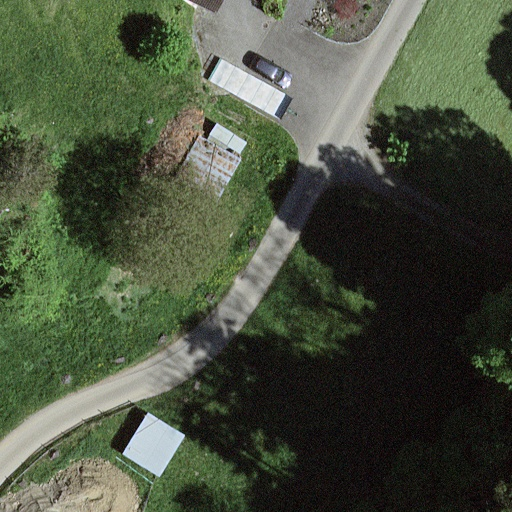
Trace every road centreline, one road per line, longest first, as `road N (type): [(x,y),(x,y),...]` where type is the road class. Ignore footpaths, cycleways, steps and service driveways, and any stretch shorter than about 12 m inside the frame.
road 1 (residential): [(412,0),(264,273),(193,363),(80,406),(17,443),(0,468)]
road 2 (track): [(328,147),(511,245)]
